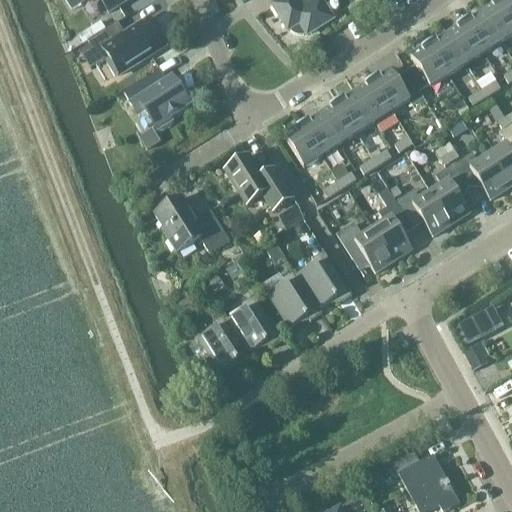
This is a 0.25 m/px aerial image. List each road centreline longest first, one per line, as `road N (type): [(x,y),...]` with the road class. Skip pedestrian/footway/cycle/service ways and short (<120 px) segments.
road 1 (residential): [(157,443),(212,421),(408,297)]
road 2 (residential): [(242,129),(439,0)]
road 3 (residential): [(265,511),(281,488),(458,395)]
road 4 (residential): [(242,129),(196,0)]
road 5 (residential): [(408,297),(511,233)]
